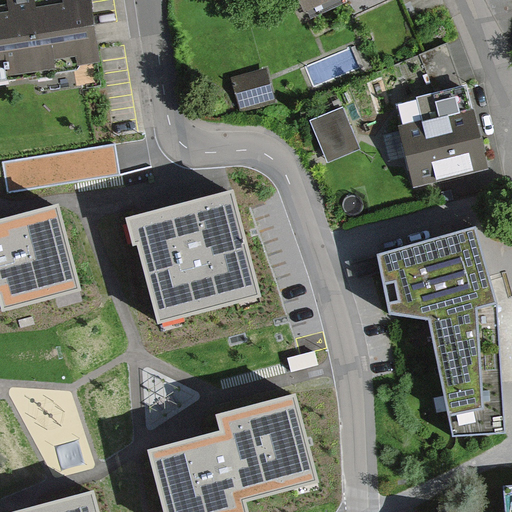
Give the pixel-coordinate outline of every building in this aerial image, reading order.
[(86,0),(85,0),(23,10),(34,80),(98,71),(86,0)] [(294,0),(302,18),(342,0),(294,0)] [(23,10),(0,13),(0,85),(34,80),(23,10)] [(267,68),(230,78),(240,113),(277,103),(267,68)] [(466,94),(399,111),(418,186),(485,170),(466,94)] [(343,108),(311,120),(328,162),(359,150),(343,108)] [(175,203),(125,216),(152,321),(257,293),(230,189),(175,203)] [(0,295),(3,308),(77,287),(53,204),(13,215),(0,218),(0,295)] [(432,332),(498,316),(476,230),(378,258),(389,324),(432,332)] [(498,316),(432,332),(454,445),(503,441),(498,316)] [(316,479),(293,395),(225,413),(215,416),(219,430),(149,449),(166,511),(245,511),(242,499),(316,479)] [(511,511),(511,484),(502,486),(504,511),(511,511)] [(61,497),(0,511),(104,511),(98,487),(61,497)]
